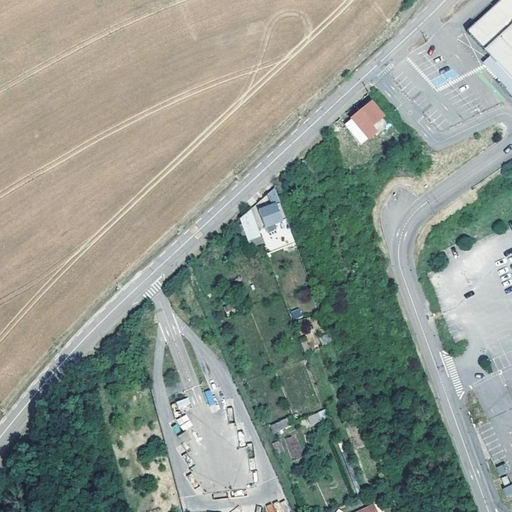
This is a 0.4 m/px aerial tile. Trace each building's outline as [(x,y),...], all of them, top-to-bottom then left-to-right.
[(511,0),(500,0),(467,30),(505,73),(511,80),(511,0)] [(370,127),(383,117),(372,103),(344,125),(359,144),(375,132),(370,127)] [(388,122),(383,117),(370,127),(375,132),(388,122)] [(275,186),(269,192),(274,204),(259,210),(265,227),(267,226),(275,223),(278,222),(287,219),(287,218),(275,186)] [(249,240),(261,235),(251,209),(240,219),(248,240),(249,240)] [(275,223),(267,226),(268,231),(277,228),(275,223)] [(261,235),(249,240),(251,247),(263,242),(261,235)] [(300,309),(290,311),(292,319),(302,317),(300,309)] [(178,408),(190,404),(188,397),(176,402),(178,408)] [(308,415),(311,424),(328,419),(325,410),(308,415)] [(181,429),(191,426),(187,415),(177,418),(181,429)] [(288,418),(270,424),(272,432),(290,426),(288,418)] [(178,436),(184,444),(192,438),(186,430),(178,436)] [(298,435),(287,437),(290,459),(301,458),(298,435)] [(511,483),(502,489),(507,497),(511,493),(511,483)] [(266,506),(268,511),(282,511),(278,501),(266,506)]
